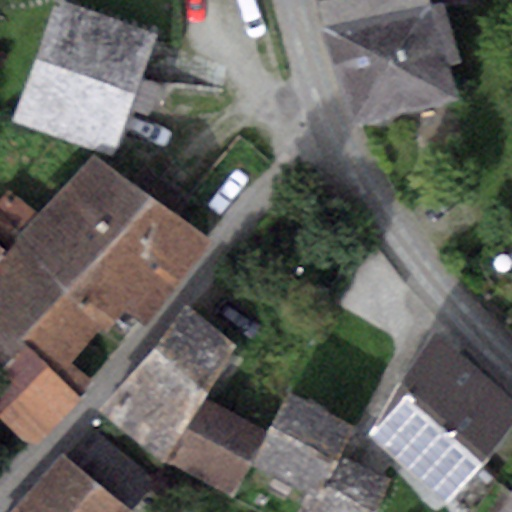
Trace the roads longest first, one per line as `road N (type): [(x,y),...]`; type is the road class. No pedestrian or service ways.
road 1 (residential): [(0,497),(61,439),(328,124)]
road 2 (residential): [(328,124),(376,215),(439,296),(511,364)]
road 3 (residential): [(294,0),(328,124)]
